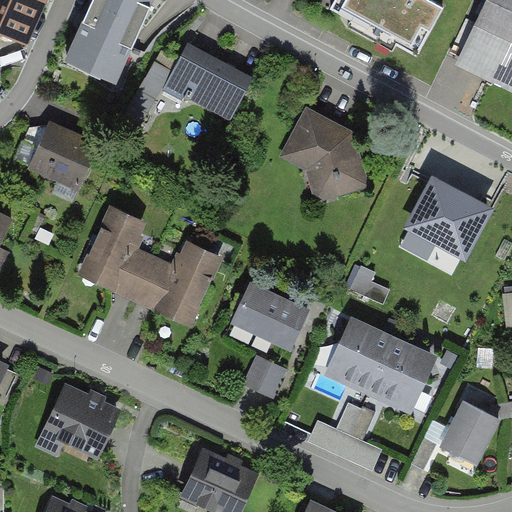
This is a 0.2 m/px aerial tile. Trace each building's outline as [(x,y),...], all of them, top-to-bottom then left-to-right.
[(0,0),(0,34),(28,46),(48,0),(0,0)] [(155,0),(93,0),(65,62),(117,86),(138,39),(155,0)] [(443,10),(423,0),(343,0),(337,13),(420,55),(443,10)] [(511,0),(488,0),(478,24),(511,38),(511,0)] [(255,78),(188,46),(165,94),(231,126),(255,78)] [(355,128),(307,104),(283,155),(303,169),(320,201),(372,186),(355,128)] [(92,143),(46,125),(28,170),(73,188),(92,143)] [(499,208),(431,175),(410,219),(478,251),(499,208)] [(111,210),(81,275),(117,292),(147,226),(111,210)] [(0,249),(13,224),(0,217),(0,249)] [(185,246),(155,311),(191,328),(221,262),(185,246)] [(391,290),(363,279),(359,289),(386,301),(391,290)] [(309,309),(250,285),(232,327),(291,351),(309,309)] [(437,357),(349,318),(323,377),(411,416),(437,357)] [(288,366),(259,353),(244,384),(273,398),(288,366)] [(0,404),(15,373),(0,365),(0,404)] [(121,408),(68,385),(40,449),(93,472),(121,408)] [(442,443),(477,460),(501,413),(466,396),(442,443)] [(377,412),(350,401),(339,425),(367,437),(377,412)] [(384,449),(319,419),(310,439),(374,469),(384,449)] [(242,511),(261,471),(205,446),(182,499),(210,511),(242,511)] [(97,511),(53,491),(43,511),(97,511)] [(342,511),(309,497),(301,511),(342,511)]
